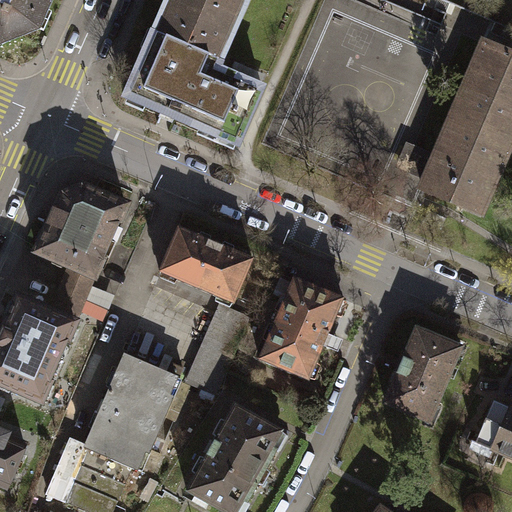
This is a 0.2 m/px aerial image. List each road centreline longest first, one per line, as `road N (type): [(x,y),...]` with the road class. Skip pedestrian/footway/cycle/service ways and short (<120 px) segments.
road 1 (residential): [(45,119),(397,273)]
road 2 (residential): [(397,273),(296,511)]
road 3 (tertiary): [(99,0),(45,119)]
road 4 (residential): [(397,273),(511,320)]
